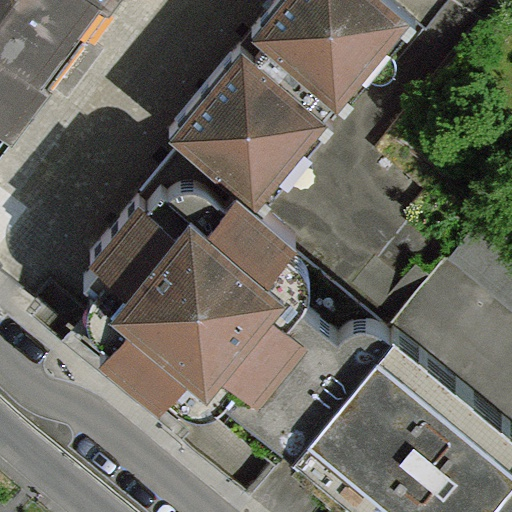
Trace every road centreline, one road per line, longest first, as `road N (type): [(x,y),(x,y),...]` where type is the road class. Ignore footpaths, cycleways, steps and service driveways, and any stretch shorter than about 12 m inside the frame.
road 1 (residential): [(210,511),(0,324)]
road 2 (residential): [(103,511),(0,425)]
